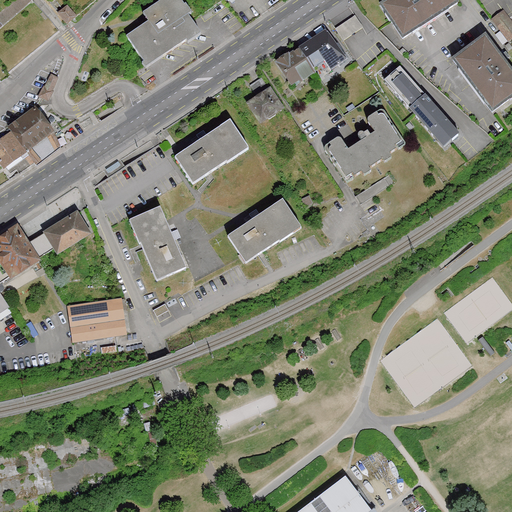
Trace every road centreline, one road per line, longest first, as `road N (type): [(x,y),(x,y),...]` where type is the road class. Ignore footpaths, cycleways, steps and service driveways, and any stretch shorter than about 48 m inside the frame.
road 1 (motorway): [(511,265),(189,511)]
road 2 (motorway): [(233,511),(511,301)]
road 3 (unknown): [(154,340),(344,242),(341,219),(357,205),(317,142)]
road 4 (residential): [(172,394),(74,163)]
road 5 (primary): [(149,114),(319,0)]
road 6 (residential): [(85,25),(59,89),(61,106),(77,111),(121,86),(149,114)]
road 7 (residential): [(350,0),(399,62),(480,138)]
